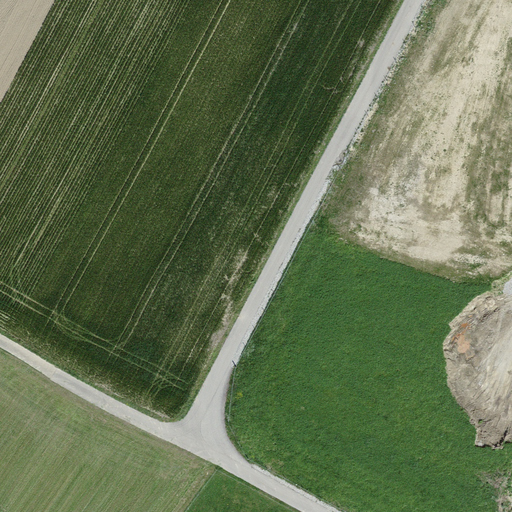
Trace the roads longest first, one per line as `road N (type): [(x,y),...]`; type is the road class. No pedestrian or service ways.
road 1 (track): [(120,452),(162,285),(254,107),(324,0)]
road 2 (track): [(120,452),(110,406),(0,345)]
